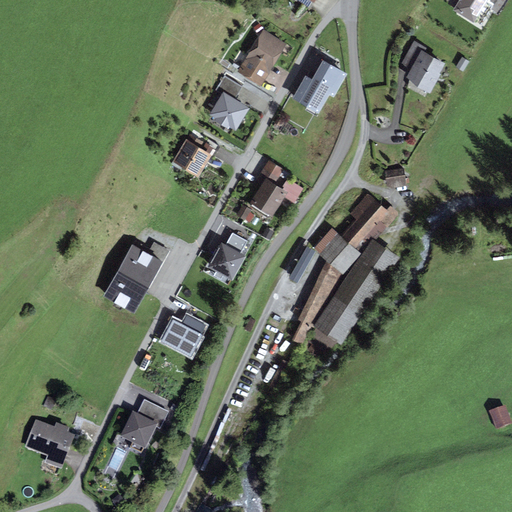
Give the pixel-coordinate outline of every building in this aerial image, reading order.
[(490,0),(454,0),(456,1),(450,11),(474,26),(490,0)] [(287,44),(263,30),(238,72),(261,86),(287,44)] [(445,64),(424,53),(426,49),(414,42),(402,63),(410,71),(406,77),(418,88),(431,93),(445,64)] [(323,61),(312,79),(305,75),(292,100),(319,115),(330,96),(334,98),(347,74),(323,61)] [(236,131),(249,108),(234,99),(242,87),(225,77),(217,90),(222,93),(209,115),(215,118),(214,121),(228,130),(230,127),(236,131)] [(206,144),(189,134),(172,163),(199,179),(218,146),(208,140),(206,144)] [(284,170),(268,160),(254,182),(261,186),(250,203),(272,217),(284,197),(287,193),(281,189),(274,185),(284,170)] [(404,185),(402,170),(385,173),(386,187),(404,185)] [(287,179),(281,189),(287,193),(284,197),(294,203),(303,189),(287,179)] [(352,222),(338,238),(362,257),(370,244),(374,247),(399,216),(389,207),(386,210),(368,195),(348,218),(352,222)] [(338,238),(331,232),(315,252),(326,261),(348,279),(362,257),(338,238)] [(133,244),(164,261),(169,252),(153,243),(150,248),(136,240),(133,244)] [(164,261),(133,244),(104,297),(135,314),(164,261)] [(374,247),(370,244),(362,257),(348,279),(317,328),(340,343),(393,259),(374,247)] [(348,279),(326,261),(293,338),(304,345),(317,328),(348,279)] [(285,375),(291,359),(284,356),(278,372),(285,375)] [(133,415),(121,440),(146,452),(157,430),(160,431),(169,413),(144,401),(136,417),(133,415)] [(511,424),(505,410),(493,415),(500,429),(511,424)] [(73,439),(37,425),(27,450),(49,459),(46,466),(60,471),(73,439)]
